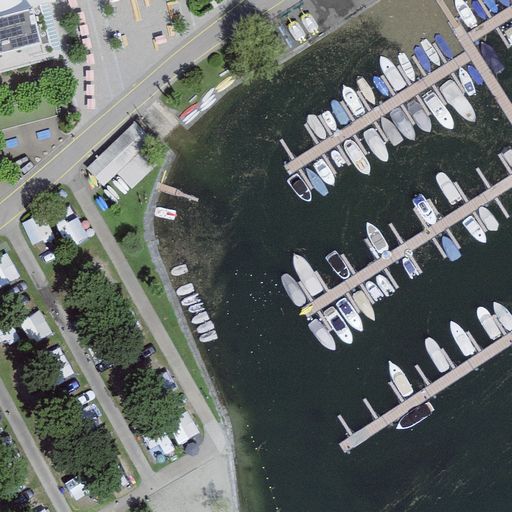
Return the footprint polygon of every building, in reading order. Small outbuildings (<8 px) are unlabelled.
[(0,0),(0,16),(39,6),(57,4),(54,0),(0,0)] [(39,6),(0,16),(0,66),(51,53),(39,6)] [(135,123),(85,169),(102,188),(116,175),(130,190),(156,165),(143,151),(152,142),(135,123)] [(84,216),(65,227),(78,248),(96,237),(84,216)] [(30,236),(44,260),(64,248),(51,224),(30,236)] [(67,480),(73,499),(91,493),(85,474),(67,480)]
